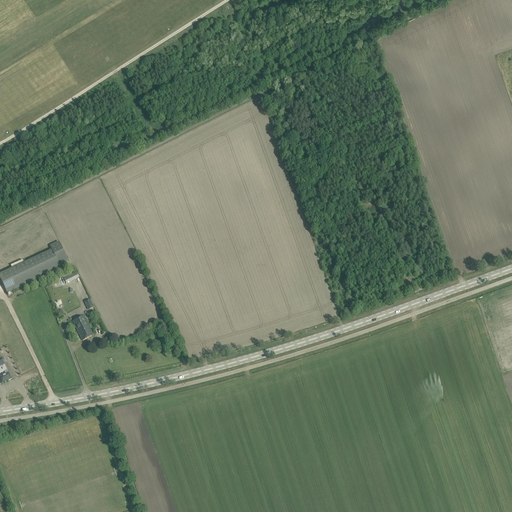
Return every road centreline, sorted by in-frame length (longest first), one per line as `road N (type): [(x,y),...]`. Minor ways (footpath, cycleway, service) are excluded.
road 1 (primary): [(0,411),(286,347),(511,268)]
road 2 (track): [(228,0),(0,143)]
